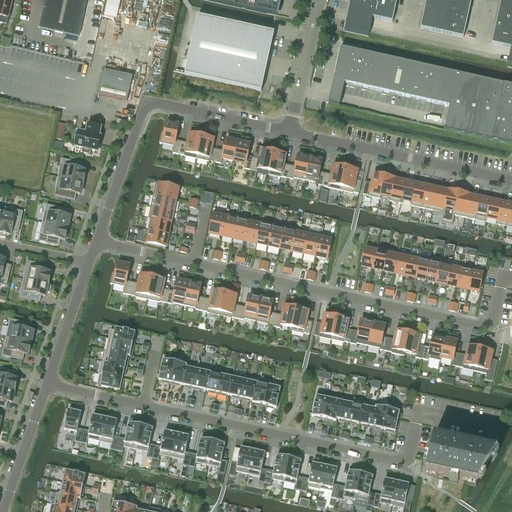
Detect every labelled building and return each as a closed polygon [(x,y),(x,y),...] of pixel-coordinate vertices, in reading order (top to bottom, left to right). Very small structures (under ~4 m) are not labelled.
[(0,0),(0,23),(6,25),(12,1),(8,0),(0,0)] [(77,37),(85,0),(44,0),(38,28),(77,37)] [(267,14),(278,17),(281,0),(202,0),(267,14)] [(351,0),(349,13),(392,23),(396,0),(351,0)] [(426,0),(420,29),(463,38),(471,0),(426,0)] [(511,49),(511,0),(500,0),(491,44),(511,49)] [(273,34),(197,17),(184,75),(260,92),(273,34)] [(511,86),(340,48),(332,81),(448,107),(443,130),(505,144),(511,145),(511,86)] [(97,95),(126,102),(132,76),(102,70),(97,95)] [(171,153),(178,155),(180,142),(175,141),(178,125),(165,122),(163,133),(161,133),(158,143),(161,144),(160,146),(161,146),(162,144),(173,147),(171,153)] [(98,137),(100,128),(87,125),(85,134),(77,132),(74,147),(82,149),(81,153),(88,154),(88,150),(97,152),(100,137),(98,137)] [(180,142),(178,155),(183,156),(183,157),(196,159),(201,136),(195,135),(196,133),(191,132),(189,131),(186,143),(180,142)] [(201,136),(196,159),(208,162),(208,161),(214,163),(216,150),(211,149),(213,137),(211,136),(206,135),(206,137),(201,136)] [(233,162),(237,140),(236,139),(231,138),(230,140),(225,139),(222,151),(216,150),(214,163),(220,164),(221,159),(233,162)] [(250,170),(252,158),(247,156),(249,144),(243,143),(244,141),(239,140),(237,140),(233,162),(244,164),(243,169),(250,170)] [(268,172),(272,152),(267,151),(268,149),(263,148),(263,147),(261,147),(258,159),(252,158),(250,170),(256,172),(257,169),(268,171),(268,172)] [(286,178),(289,165),(283,164),(285,152),(283,152),(278,151),(278,153),(272,152),(268,172),(268,171),(267,175),(280,178),(280,177),(286,178)] [(289,165),(286,178),(292,180),(292,178),(304,181),(309,155),(308,155),(303,154),(302,156),(297,155),(294,167),(289,165)] [(309,155),(304,181),(316,183),(315,185),(321,186),(324,173),(319,172),(321,160),(315,159),(316,157),(311,156),(309,155)] [(61,162),(57,179),(82,184),(85,172),(80,171),(81,166),(61,162)] [(324,173),(321,186),(327,187),(327,188),(339,191),(344,167),(339,166),(340,164),(335,163),(333,162),(330,175),(324,173)] [(344,167),(339,191),(352,193),(358,194),(360,181),(355,180),(357,168),(355,167),(350,166),(350,168),(344,167)] [(365,182),(363,195),(368,196),(368,197),(379,200),(380,196),(380,195),(384,176),(373,174),(371,184),(365,182)] [(380,195),(380,196),(390,199),(395,179),(384,176),(380,195)] [(57,179),(53,196),(74,200),(75,194),(80,195),(82,184),(57,179)] [(390,199),(389,202),(400,204),(401,201),(405,182),(395,180),(395,179),(390,199)] [(405,182),(401,201),(411,204),(416,184),(405,182)] [(152,196),(175,201),(178,188),(155,183),(152,196)] [(411,204),(411,206),(421,209),(426,187),(416,184),(411,204)] [(426,187),(421,209),(432,211),(437,189),(426,187)] [(437,189),(432,211),(443,213),(444,209),(448,190),(447,190),(447,191),(437,189)] [(14,190),(12,196),(22,199),(24,192),(14,190)] [(443,213),(441,223),(451,225),(453,216),(454,212),(458,193),(448,190),(444,209),(443,213)] [(454,212),(453,216),(463,218),(468,195),(458,193),(454,212)] [(468,195),(463,218),(474,220),(479,198),(469,196),(469,195),(468,195)] [(150,207),(173,212),(175,201),(152,196),(150,207)] [(479,198),(474,220),(485,223),(485,220),(490,201),(479,198)] [(490,201),(485,220),(496,222),(500,203),(490,201)] [(496,222),(495,225),(506,227),(511,205),(500,203),(496,222)] [(45,206),(41,224),(67,229),(66,228),(69,217),(65,216),(66,210),(45,206)] [(151,220),(170,224),(173,212),(150,207),(147,219),(150,220),(151,220)] [(4,208),(0,225),(0,237),(5,238),(5,235),(10,236),(11,232),(17,233),(22,212),(4,208)] [(220,237),(225,213),(213,211),(208,234),(220,237)] [(232,239),(232,238),(237,219),(236,218),(237,216),(225,213),(220,237),(232,239)] [(232,238),(244,241),(248,221),(237,219),(232,238)] [(148,232),(168,236),(170,224),(151,220),(150,220),(148,232)] [(244,241),(255,244),(259,223),(248,221),(244,241)] [(255,244),(267,246),(272,224),(261,221),(260,224),(259,223),(255,244)] [(41,224),(38,242),(58,246),(60,240),(64,241),(67,229),(41,224)] [(272,224),(267,246),(279,249),(284,226),(272,224)] [(291,252),(296,229),(284,226),(279,249),(291,252)] [(302,254),(307,231),(296,229),(291,252),(302,254)] [(307,231),(302,254),(314,257),(319,234),(307,231)] [(168,236),(148,232),(145,244),(165,248),(168,236)] [(314,257),(326,260),(328,254),(329,254),(331,245),(330,245),(332,237),(319,234),(314,257)] [(363,253),(361,263),(362,263),(361,267),(372,270),(375,258),(376,252),(377,248),(366,245),(365,249),(364,254),(363,253)] [(375,258),(372,270),(383,272),(387,254),(387,250),(377,248),(376,252),(375,258)] [(411,249),(410,255),(419,257),(429,259),(430,253),(411,249)] [(387,254),(383,272),(393,274),(398,252),(387,250),(387,254)] [(398,252),(393,274),(404,277),(408,255),(398,252)] [(408,255),(404,277),(414,279),(419,257),(410,255),(408,255)] [(419,257),(414,279),(425,281),(430,260),(429,259),(419,257)] [(0,259),(0,285),(6,287),(10,266),(4,265),(5,260),(0,259)] [(430,260),(425,281),(436,284),(440,262),(430,260)] [(26,262),(22,280),(48,285),(50,274),(37,271),(39,264),(26,262)] [(440,262),(436,284),(446,286),(451,264),(440,262)] [(129,296),(132,283),(126,282),(129,266),(117,263),(114,274),(112,274),(109,284),(112,285),(112,287),(113,285),(124,287),(122,294),(129,296)] [(451,264),(446,286),(457,288),(461,266),(451,264)] [(461,266),(457,288),(467,290),(471,272),(472,269),(461,266)] [(147,300),(152,277),(146,276),(147,274),(142,273),(140,272),(137,284),(132,283),(129,296),(135,297),(134,298),(147,300)] [(471,272),(467,290),(478,293),(479,288),(481,289),(483,279),(481,279),(482,275),(471,272)] [(165,303),(168,291),(162,290),(164,278),(162,277),(157,276),(157,278),(152,277),(147,300),(159,303),(159,302),(165,303)] [(183,306),(189,281),(187,280),(182,279),(182,281),(176,280),(173,292),(168,291),(165,303),(171,305),(171,303),(183,306)] [(22,280),(18,298),(39,302),(41,296),(45,297),(46,292),(49,293),(50,287),(47,286),(48,286),(48,285),(22,280)] [(198,297),(200,285),(195,284),(195,282),(190,281),(189,281),(183,306),(195,309),(195,310),(201,311),(204,299),(198,297)] [(224,293),(218,292),(219,290),(214,289),(214,288),(212,288),(209,300),(204,299),(201,311),(206,313),(219,316),(224,293)] [(234,293),(229,292),(229,294),(224,293),(219,316),(231,319),(231,318),(237,319),(240,306),(234,305),(236,293),(234,293)] [(255,322),(260,296),(259,296),(254,295),(253,297),(248,296),(245,308),(240,306),(237,319),(243,321),(243,319),(255,322)] [(273,327),(275,314),(270,313),(272,301),(267,300),(267,298),(262,297),(260,296),(255,322),(267,324),(266,326),(273,327)] [(291,328),(296,308),(290,307),(291,305),(286,304),(284,304),(281,316),(275,314),(273,327),(279,328),(280,326),(291,328)] [(291,328),(290,332),(303,334),(303,333),(309,335),(312,322),(306,321),(308,309),(306,308),(306,309),(301,308),(301,310),(296,308),(291,328)] [(316,324),(313,337),(319,338),(319,339),(331,342),(336,318),(331,317),(331,315),(324,313),(321,326),(316,324)] [(336,318),(331,342),(343,344),(343,343),(349,345),(352,331),(346,330),(349,318),(342,317),(341,319),(336,318)] [(9,320),(5,338),(30,344),(30,343),(33,332),(28,331),(30,325),(9,320)] [(352,331),(349,345),(355,346),(356,345),(367,347),(373,321),(366,320),(366,322),(360,321),(358,333),(352,331)] [(373,321),(367,347),(379,350),(379,351),(385,352),(388,339),(382,338),(385,326),(379,325),(380,323),(373,321)] [(110,330),(108,340),(132,345),(135,333),(115,328),(115,331),(110,330)] [(388,339),(385,352),(391,354),(403,357),(404,354),(408,334),(403,333),(403,330),(396,329),(394,341),(388,339)] [(408,334),(404,354),(415,356),(415,359),(421,360),(424,347),(418,346),(421,334),(413,333),(413,335),(408,334)] [(424,347),(421,360),(427,361),(428,360),(439,363),(440,359),(445,337),(444,337),(438,336),(438,338),(432,337),(430,349),(424,347)] [(445,337),(440,359),(452,362),(451,367),(457,368),(460,355),(454,354),(456,342),(451,341),(451,339),(445,337)] [(5,338),(3,350),(11,352),(10,358),(16,360),(16,359),(22,361),(23,354),(28,355),(30,344),(5,338)] [(108,340),(105,351),(127,356),(127,357),(130,357),(132,345),(108,340)] [(460,355),(457,368),(463,369),(463,370),(475,373),(480,349),(475,348),(475,346),(468,345),(465,356),(460,355)] [(480,349),(475,373),(486,375),(485,381),(492,383),(497,362),(490,360),(492,350),(485,348),(485,351),(480,349)] [(103,363),(127,368),(128,363),(126,362),(127,357),(127,356),(105,351),(103,363)] [(169,385),(174,362),(162,360),(158,380),(164,382),(164,383),(169,385)] [(174,362),(169,385),(175,386),(175,384),(182,385),(186,365),(184,364),(184,362),(174,360),(174,362)] [(100,362),(98,375),(99,375),(122,380),(124,373),(125,374),(127,368),(103,363),(100,362)] [(186,365),(182,385),(188,387),(187,389),(193,390),(198,366),(186,363),(186,365)] [(205,391),(210,369),(198,366),(193,390),(198,391),(199,389),(205,391)] [(0,388),(14,391),(17,380),(12,379),(13,372),(1,369),(0,374),(0,388)] [(217,395),(221,375),(222,371),(210,369),(205,391),(212,392),(211,394),(217,395)] [(233,378),(229,396),(235,397),(235,399),(240,400),(245,376),(233,374),(232,377),(233,378)] [(99,375),(97,384),(100,385),(99,387),(119,392),(120,392),(121,392),(123,386),(121,386),(122,380),(99,375)] [(221,375),(217,395),(222,396),(223,394),(229,396),(233,378),(232,377),(221,375)] [(252,401),(257,379),(245,376),(240,400),(246,401),(246,399),(252,401)] [(264,406),(269,381),(257,379),(252,401),(251,403),(264,406)] [(278,383),(269,381),(264,406),(276,408),(280,388),(277,387),(278,383)] [(371,381),(370,388),(379,390),(380,383),(371,381)] [(0,388),(0,407),(6,408),(7,402),(11,403),(14,392),(14,391),(0,388)] [(315,396),(311,416),(314,417),(323,419),(328,398),(328,395),(316,392),(315,396)] [(339,401),(335,419),(336,419),(338,420),(342,420),(341,422),(347,423),(351,403),(351,401),(352,401),(352,400),(340,397),(339,401)] [(328,398),(323,419),(335,421),(336,419),(335,419),(339,401),(328,398)] [(351,403),(347,423),(352,424),(353,423),(356,423),(359,424),(363,406),(351,403)] [(363,406),(359,424),(362,425),(365,425),(365,427),(370,428),(375,405),(363,403),(363,406)] [(375,405),(370,428),(376,430),(376,428),(380,429),(382,429),(387,407),(378,405),(378,407),(375,407),(376,405),(375,405)] [(387,407),(382,429),(385,430),(389,431),(389,432),(394,434),(394,432),(399,412),(396,411),(397,409),(387,407)] [(74,442),(80,444),(83,431),(77,430),(81,413),(74,411),(74,410),(69,408),(68,410),(63,431),(66,431),(66,435),(75,437),(74,442)] [(89,432),(83,431),(80,444),(86,445),(87,440),(99,442),(105,416),(99,415),(99,417),(92,415),(89,432)] [(110,418),(105,416),(99,442),(111,445),(110,450),(116,452),(119,439),(113,437),(117,421),(110,419),(110,418)] [(123,448),(135,450),(141,424),(135,423),(135,425),(128,423),(125,440),(119,439),(116,452),(122,453),(123,448)] [(146,425),(141,424),(135,450),(147,453),(146,458),(152,459),(155,447),(149,445),(153,429),(146,427),(146,425)] [(161,448),(155,447),(152,459),(158,461),(159,456),(171,458),(177,432),(171,431),(171,433),(164,431),(161,448)] [(187,467),(188,467),(191,454),(185,453),(189,437),(182,435),(182,433),(177,432),(171,458),(183,461),(182,466),(184,467),(185,467),(186,467),(187,467)] [(479,483),(498,452),(434,437),(426,472),(479,483)] [(195,463),(207,466),(213,440),(207,439),(207,441),(200,439),(196,456),(191,454),(188,467),(189,468),(194,468),(194,469),(195,463)] [(218,441),(213,440),(207,466),(219,469),(218,474),(224,475),(227,462),(221,461),(224,444),(218,443),(218,441)] [(231,463),(228,476),(234,477),(235,472),(247,475),(253,449),(248,448),(247,449),(240,448),(237,464),(231,463)] [(253,449),(247,475),(259,478),(258,483),(264,484),(267,471),(261,470),(265,453),(258,452),(258,450),(253,449)] [(267,471),(264,484),(270,485),(271,480),(283,483),(289,457),(283,455),(283,457),(276,456),(273,472),(267,471)] [(289,457),(283,483),(295,485),(294,491),(300,492),(303,479),(297,478),(301,461),(294,460),(294,458),(289,457)] [(303,479),(300,492),(306,493),(307,488),(319,491),(325,465),(319,463),(319,465),(312,464),(308,480),(303,479)] [(325,465),(319,491),(320,491),(319,492),(331,494),(330,498),(336,500),(339,487),(333,486),(337,469),(330,468),(330,466),(325,465)] [(180,475),(180,476),(180,477),(181,477),(182,477),(183,478),(185,478),(185,476),(186,475),(187,475),(189,475),(189,476),(190,476),(192,476),(192,475),(194,470),(194,469),(194,468),(189,468),(188,467),(187,467),(186,467),(185,467),(184,467),(182,466),(182,467),(181,469),(181,470),(181,472),(181,473),(180,473),(180,474),(180,475)] [(65,471),(62,483),(82,488),(85,476),(65,471)] [(339,487),(336,500),(342,501),(344,492),(356,495),(361,472),(355,471),(355,473),(348,472),(344,488),(339,487)] [(356,495),(355,500),(367,503),(366,506),(372,508),(375,495),(369,494),(373,477),(366,475),(366,474),(361,472),(356,495)] [(375,495),(372,508),(378,509),(379,504),(391,506),(392,502),(392,503),(397,480),(391,479),(391,481),(384,480),(380,496),(375,495)] [(392,502),(391,506),(403,509),(402,511),(408,511),(411,503),(405,502),(408,485),(402,483),(402,482),(397,480),(392,503),(392,502)] [(56,494),(80,499),(82,488),(62,483),(60,495),(56,494)] [(80,500),(80,499),(56,494),(53,505),(51,505),(77,511),(78,505),(76,505),(77,499),(80,500)] [(112,503),(110,511),(123,511),(124,505),(112,503)] [(124,505),(123,511),(135,511),(137,506),(134,506),(135,505),(125,503),(124,505)]
